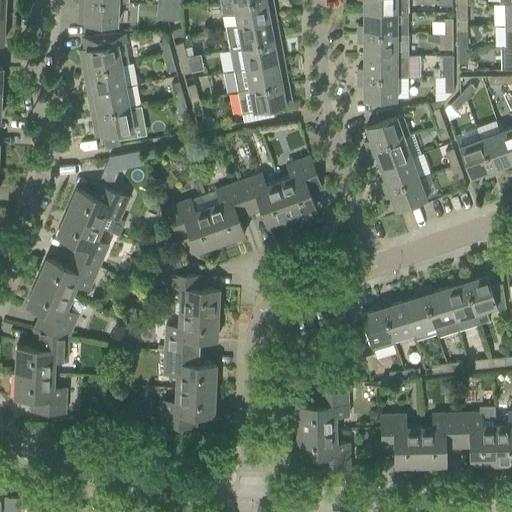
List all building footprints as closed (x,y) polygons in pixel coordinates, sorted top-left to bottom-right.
[(271,0),(251,0),(233,4),(220,4),(221,15),(235,15),(237,25),(275,18),(271,0)] [(406,0),(362,0),(363,12),(395,12),(407,12),(406,0)] [(117,3),(78,1),(77,23),(116,25),(117,3)] [(511,3),(503,4),(503,25),(511,24),(511,3)] [(157,4),(156,19),(166,20),(167,5),(157,4)] [(178,5),(167,5),(166,20),(177,20),(178,5)] [(466,5),(457,5),(457,20),(466,20),(466,5)] [(357,26),(357,34),(395,34),(407,34),(407,12),(395,12),(363,12),(363,26),(357,26)] [(275,18),(237,25),(225,27),(229,49),(279,40),(275,18)] [(451,18),(443,19),(443,34),(452,34),(451,18)] [(511,24),(503,25),(504,47),(511,46),(511,24)] [(90,48),(78,50),(82,72),(120,65),(128,64),(123,32),(88,36),(90,48)] [(458,48),(466,48),(466,32),(458,32),(458,48)] [(395,34),(357,34),(357,42),(363,42),(363,55),(407,56),(407,34),(395,34)] [(452,34),(443,34),(438,34),(438,49),(452,49),(452,34)] [(162,57),(171,55),(166,40),(158,43),(162,57)] [(283,61),(279,40),(229,49),(233,71),(283,61)] [(186,57),(184,49),(182,43),(174,45),(178,59),(186,57)] [(511,46),(504,47),(500,47),(500,70),(511,69),(511,46)] [(190,47),(184,49),(186,57),(192,56),(190,47)] [(466,48),(458,48),(458,63),(466,63),(466,48)] [(175,70),(171,55),(162,57),(167,72),(175,70)] [(357,69),(356,77),(395,77),(407,77),(407,56),(363,55),(363,69),(357,69)] [(438,56),(438,69),(438,77),(444,77),(452,77),(452,56),(438,56)] [(190,72),(186,57),(178,59),(182,74),(190,72)] [(287,83),(283,61),(233,71),(237,92),(287,83)] [(124,86),(120,65),(82,72),(86,93),(124,86)] [(505,84),(505,76),(490,76),(490,84),(505,84)] [(395,77),(356,77),(356,85),(363,85),(362,100),(395,100),(395,77)] [(452,92),(452,77),(444,77),(444,93),(452,92)] [(174,99),(182,97),(178,82),(170,84),(174,99)] [(291,104),(287,83),(237,92),(241,114),(291,104)] [(459,94),(465,100),(476,89),(470,83),(459,94)] [(190,101),(198,99),(194,84),(185,86),(190,101)] [(124,86),(86,93),(90,115),(128,107),(124,86)] [(465,100),(459,94),(448,105),(454,111),(465,100)] [(182,97),(174,99),(178,114),(186,111),(182,97)] [(198,99),(190,101),(194,116),(202,113),(198,99)] [(128,107),(90,115),(94,137),(133,130),(128,107)] [(443,122),(437,108),(429,111),(435,125),(443,122)] [(395,115),(383,119),(365,126),(369,140),(364,142),(366,150),(402,137),(403,137),(408,135),(401,116),(399,114),(395,116),(395,115)] [(443,122),(435,125),(440,140),(448,137),(443,122)] [(511,126),(499,131),(510,161),(511,160),(511,126)] [(499,131),(479,138),(492,175),(500,172),(498,166),(510,161),(499,131)] [(402,137),(366,150),(369,158),(375,156),(380,168),(410,157),(403,137),(402,137)] [(492,175),(479,138),(457,146),(468,176),(482,172),(484,177),(492,175)] [(449,166),(457,163),(452,148),(444,151),(449,166)] [(152,158),(150,149),(141,151),(143,159),(152,158)] [(99,177),(100,178),(111,182),(117,168),(115,155),(109,156),(99,177)] [(309,155),(290,162),(285,164),(290,176),(277,180),(290,217),(315,208),(309,192),(321,188),(309,155)] [(410,157),(380,168),(384,180),(378,183),(381,190),(417,177),(410,157)] [(139,173),(134,158),(125,161),(131,176),(139,173)] [(457,163),(449,166),(455,180),(462,177),(457,163)] [(290,217),(277,180),(265,185),(260,173),(237,181),(247,208),(258,204),(266,226),(290,217)] [(417,177),(381,190),(384,198),(390,196),(395,210),(425,199),(417,177)] [(219,201),(206,206),(219,243),(244,234),(236,212),(247,208),(237,181),(214,189),(219,201)] [(75,188),(65,211),(101,227),(118,234),(124,221),(119,218),(128,197),(96,183),(95,184),(101,186),(96,197),(75,188)] [(189,198),(165,207),(175,234),(187,230),(195,251),(219,243),(206,206),(193,210),(189,198)] [(101,227),(65,211),(55,235),(76,244),(71,255),(98,267),(107,244),(96,239),(101,227)] [(66,266),(45,257),(35,281),(71,296),(76,284),(88,289),(98,267),(71,255),(66,266)] [(196,274),(183,274),(167,273),(166,298),(167,298),(166,312),(178,312),(217,314),(218,288),(196,287),(196,274)] [(471,273),(463,276),(474,312),(477,324),(488,321),(484,309),(494,306),(496,310),(505,307),(501,283),(490,286),(486,275),(473,279),(471,273)] [(474,312),(463,276),(455,278),(456,284),(444,288),(453,319),(457,330),(477,324),(474,312)] [(71,296),(35,281),(25,304),(46,314),(39,330),(68,336),(83,301),(71,296)] [(429,286),(421,288),(433,325),(453,319),(444,288),(431,292),(429,286)] [(415,297),(403,301),(412,331),(433,325),(421,288),(413,291),(415,297)] [(330,319),(347,309),(337,290),(319,299),(330,319)] [(388,299),(380,301),(391,338),(412,331),(403,301),(390,304),(388,299)] [(360,314),(364,325),(350,329),(352,334),(353,359),(374,353),(373,350),(393,344),(391,338),(380,301),(372,304),(374,309),(360,314)] [(164,325),(163,349),(198,351),(199,339),(216,340),(217,314),(178,312),(177,325),(164,325)] [(15,346),(14,371),(53,373),(54,360),(67,360),(68,336),(39,330),(38,347),(15,346)] [(198,351),(163,349),(162,374),(175,374),(174,388),(214,389),(215,363),(198,363),(198,351)] [(488,358),(489,367),(505,365),(504,357),(488,358)] [(489,367),(488,358),(473,360),(474,368),(489,367)] [(461,361),(446,363),(446,371),(462,370),(461,361)] [(446,371),(446,363),(430,364),(431,373),(446,371)] [(418,368),(403,370),(404,378),(419,377),(418,368)] [(404,378),(403,370),(388,372),(389,380),(404,378)] [(53,373),(14,371),(13,397),(36,398),(35,410),(29,409),(29,411),(64,412),(65,387),(53,387),(53,373)] [(450,382),(438,382),(439,394),(451,394),(450,382)] [(161,400),(161,405),(160,425),(189,427),(190,414),(213,415),(214,389),(174,388),(174,401),(161,400)] [(318,404),(295,404),(296,430),(335,429),(335,416),(347,415),(347,390),(317,391),(318,404)] [(479,412),(456,412),(456,441),(468,441),(469,464),(495,463),(494,424),(493,407),(479,408),(479,412)] [(494,424),(495,463),(511,462),(511,410),(507,411),(507,424),(494,424)] [(432,426),(418,426),(419,465),(445,465),(444,442),(456,441),(456,412),(431,413),(432,426)] [(405,414),(379,414),(380,443),(393,443),(393,466),(419,465),(418,426),(405,426),(405,414)] [(335,429),(296,430),(296,456),(313,455),(319,455),(320,468),(349,467),(348,442),(335,442),(335,429)] [(35,504),(34,492),(17,492),(17,497),(17,511),(52,511),(52,503),(35,504)] [(0,511),(17,511),(17,497),(0,497),(0,511)]
